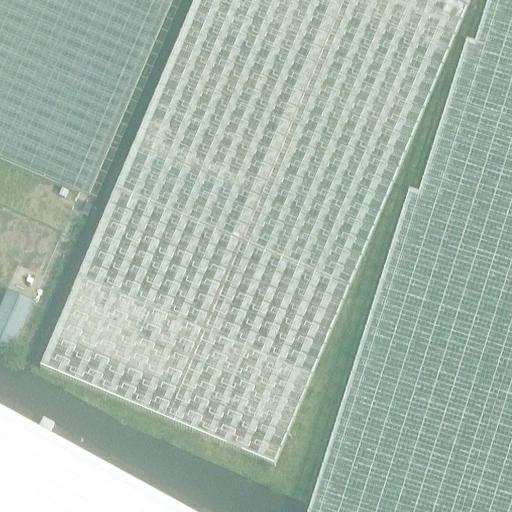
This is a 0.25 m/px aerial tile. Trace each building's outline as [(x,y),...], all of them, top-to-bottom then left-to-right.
[(0,0),(0,159),(88,197),(171,3),(172,0),(0,0)] [(193,0),(38,366),(274,466),(471,0),(193,0)] [(408,193),(309,511),(511,511),(511,0),(488,0),(474,45),(465,43),(417,196),(408,193)] [(83,203),(78,213),(87,217),(91,207),(83,203)] [(7,293),(0,309),(0,348),(11,353),(32,304),(7,293)] [(0,511),(183,511),(143,490),(141,488),(136,486),(133,484),(0,411),(0,511)]
